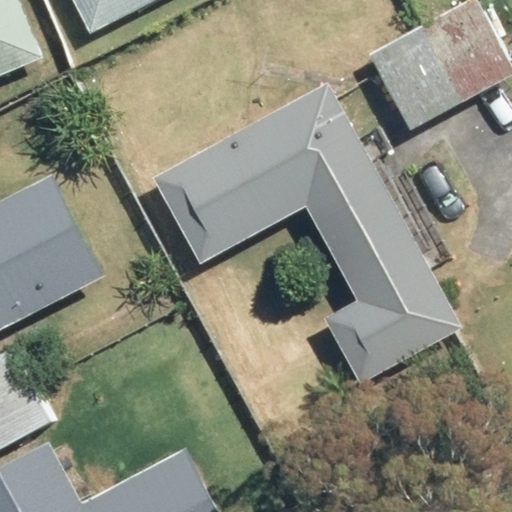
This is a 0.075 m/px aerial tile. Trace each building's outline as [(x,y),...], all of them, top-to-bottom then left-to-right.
[(0,0),(0,74),(46,56),(23,0),(0,0)] [(87,0),(101,28),(155,0),(87,0)] [(393,54),(429,118),(511,71),(511,70),(477,7),(393,54)] [(337,318),(370,377),(462,325),(450,303),(454,301),(372,149),(371,150),(335,85),(169,178),(216,262),(313,209),(364,304),(337,318)] [(54,182),(0,210),(0,321),(100,269),(54,182)] [(0,374),(0,444),(48,420),(19,365),(0,374)] [(0,511),(228,511),(191,447),(92,504),(57,435),(0,464),(0,511)]
